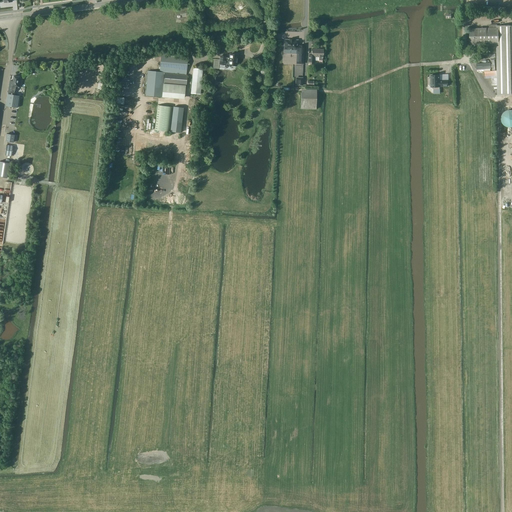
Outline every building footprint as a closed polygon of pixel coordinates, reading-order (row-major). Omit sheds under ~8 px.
[(498,94),(511,94),(511,25),(497,26),(497,28),(469,28),(470,44),(482,44),(482,46),(497,46),(498,94)] [(304,53),(304,45),(298,45),(298,40),(293,40),(293,39),(289,39),(289,40),(285,40),(285,49),(298,49),(298,53),(304,53)] [(323,56),(323,49),(312,48),(312,55),(308,55),(308,63),(313,63),(313,56),(319,56),(319,60),(322,60),(322,56),(323,56)] [(165,72),(186,74),(188,54),(162,51),(160,71),(165,72)] [(236,66),(237,55),(230,54),(229,59),(225,58),(225,57),(220,56),(219,64),(224,65),(224,66),(225,68),(227,68),(229,67),(229,65),(236,66)] [(200,94),(202,69),(193,68),(191,93),(200,94)] [(164,73),(165,72),(160,71),(147,70),(145,96),(162,97),(164,83),(164,73)] [(187,75),(164,73),(164,83),(185,85),(186,85),(187,75)] [(15,85),(20,86),(22,76),(14,75),(13,81),(10,80),(9,88),(8,94),(6,105),(18,107),(19,95),(15,94),(16,90),(15,89),(15,85)] [(428,78),(429,84),(434,89),(440,89),(440,86),(448,86),(448,80),(439,80),(439,75),(431,75),(431,78),(428,78)] [(185,85),(164,83),(162,97),(184,99),(185,85)] [(301,93),(301,108),(316,109),(317,93),(301,93)] [(155,130),(171,131),(172,121),(173,107),(158,105),(155,130)] [(173,107),(172,121),(182,122),(183,108),(173,107)] [(511,110),(510,110),(508,110),(507,110),(505,111),(504,112),(503,113),(502,115),(501,117),(501,118),(501,120),(501,122),(502,123),(503,125),(504,126),(505,126),(507,127),(509,127),(511,127),(511,126),(511,110)] [(14,134),(6,133),(5,141),(13,142),(14,134)] [(0,161),(0,176),(7,178),(10,163),(0,161)]
